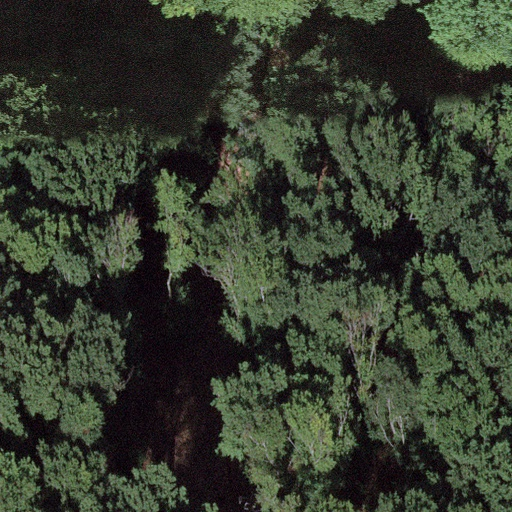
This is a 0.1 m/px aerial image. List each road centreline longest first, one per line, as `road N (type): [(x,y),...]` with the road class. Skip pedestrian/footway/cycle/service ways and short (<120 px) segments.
road 1 (track): [(511,70),(193,0)]
road 2 (track): [(210,2),(0,31)]
